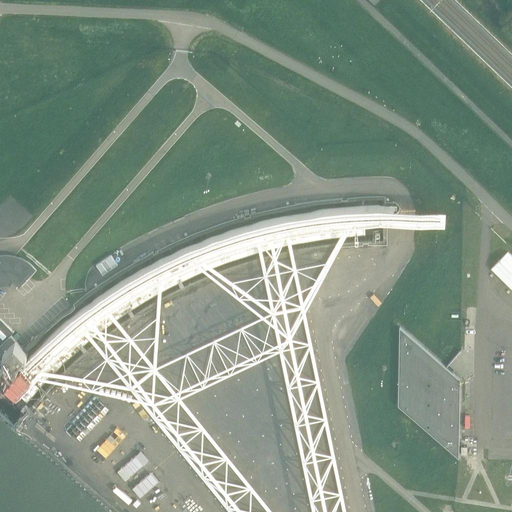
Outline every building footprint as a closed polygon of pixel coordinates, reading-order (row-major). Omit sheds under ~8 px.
[(114,286),(95,298),(76,313),(51,334),(35,348),(21,364),(3,384),(26,404),(44,385),(52,376),(129,390),(227,511),(345,511),(304,308),(345,238),(366,236),(364,219),(388,219),(412,220),(446,222),(447,208),(412,206),(388,205),(363,205),(342,207),(324,209),(304,212),(281,216),(257,222),(234,229),(213,235),(185,247),(163,258),(138,270),(114,286)] [(511,253),(508,250),(493,265),(511,284),(511,253)] [(0,283),(2,282),(5,282),(11,283),(13,279),(20,284),(36,266),(30,261),(25,258),(16,255),(9,254),(2,254),(0,254),(0,351),(3,354),(15,341),(10,336),(14,332),(0,318),(0,283)] [(398,405),(448,448),(459,458),(461,380),(453,373),(399,326),(398,405)] [(26,351),(15,341),(3,354),(14,364),(17,366),(28,354),(26,351)]
